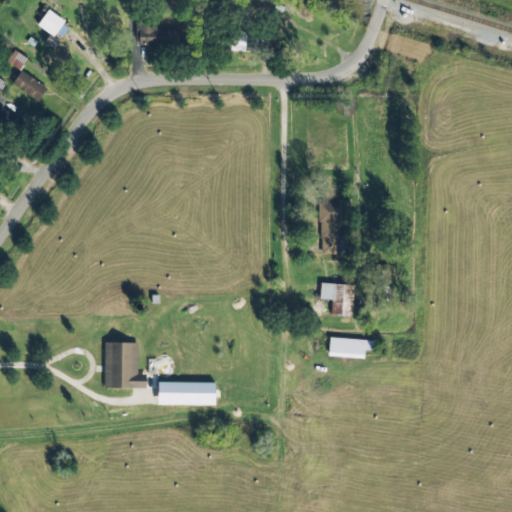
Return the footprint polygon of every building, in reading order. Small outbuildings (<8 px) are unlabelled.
[(64,21),(48,10),(37,25),(53,37),(64,21)] [(156,21),(136,21),(137,46),(169,45),(168,29),(156,29),(156,21)] [(253,51),(253,43),(246,43),(246,32),(230,31),(230,50),(253,51)] [(44,42),(54,48),(59,40),(49,34),(44,42)] [(20,70),(27,58),(14,50),(6,62),(20,70)] [(37,102),(47,89),(22,70),(12,83),(37,102)] [(320,254),(341,254),(339,203),(319,203),(320,254)] [(387,292),(388,278),(377,278),(377,273),(369,272),(368,292),(387,292)] [(353,285),(320,284),(320,299),(331,300),(331,315),(352,315),(353,285)] [(328,356),(364,358),(364,350),(373,350),(374,340),(329,338),(328,356)] [(137,343),(104,342),(104,388),(145,389),(146,374),(137,374),(137,343)] [(157,405),(214,405),(215,383),(158,382),(157,405)]
